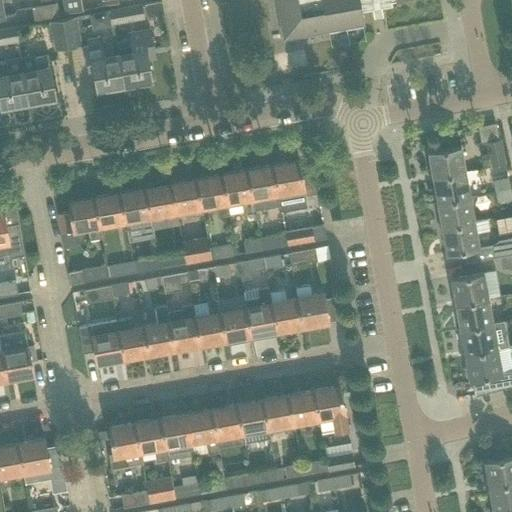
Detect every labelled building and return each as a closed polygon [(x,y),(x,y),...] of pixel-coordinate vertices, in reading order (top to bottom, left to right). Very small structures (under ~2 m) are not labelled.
[(57,3),(56,0),(41,0),(43,5),(33,7),(35,18),(59,14),(57,3)] [(398,0),(276,0),(280,21),(298,18),(302,36),(364,25),(361,7),(372,5),(372,3),(379,2),(380,3),(398,0)] [(142,17),(140,6),(140,5),(111,10),(113,21),(142,17)] [(75,17),(63,19),(68,46),(80,44),(75,17)] [(68,46),(63,19),(51,21),(56,48),(68,46)] [(15,27),(0,29),(0,42),(17,39),(15,27)] [(155,57),(154,49),(150,29),(130,33),(131,38),(117,41),(119,53),(124,84),(151,80),(147,58),(155,57)] [(124,84),(119,53),(104,56),(100,35),(87,38),(88,43),(83,45),(87,62),(92,61),(98,89),(124,84)] [(47,53),(35,55),(34,55),(36,69),(23,71),(28,102),(55,97),(49,66),(47,53)] [(28,102),(23,71),(9,74),(7,60),(0,61),(0,113),(9,111),(8,105),(28,102)] [(504,163),(499,139),(487,141),(492,166),(504,163)] [(428,151),(433,177),(465,171),(460,145),(428,151)] [(318,193),(314,173),(302,175),(299,158),(272,163),(280,205),(281,205),(282,210),(305,205),(304,196),(318,193)] [(280,205),(272,163),(247,168),(255,210),(280,205)] [(255,210),(247,168),(222,172),(229,214),(255,210)] [(469,196),(465,171),(433,177),(438,202),(469,196)] [(229,214),(222,172),(196,177),(202,207),(216,204),(218,216),(229,214)] [(202,207),(196,177),(171,182),(176,211),(191,209),(192,215),(203,213),(202,207)] [(509,190),(506,178),(492,181),(494,190),(502,188),(502,192),(509,190)] [(176,211),(171,182),(145,186),(151,216),(176,211)] [(151,216),(145,186),(120,191),(125,220),(127,228),(152,224),(151,216)] [(511,199),(509,190),(502,192),(502,188),(494,190),(497,202),(511,199)] [(125,220),(120,191),(94,196),(95,200),(100,225),(125,220)] [(100,225),(95,200),(94,196),(68,200),(70,211),(58,213),(61,232),(88,227),(90,240),(102,238),(100,225)] [(474,221),(469,196),(438,202),(442,227),(474,221)] [(3,212),(0,212),(0,254),(9,253),(10,257),(24,255),(18,223),(6,225),(3,212)] [(479,247),(476,233),(490,230),(488,219),(474,221),(442,227),(447,252),(479,247)] [(291,231),(285,232),(285,233),(287,244),(294,243),(313,240),(313,239),(311,227),(307,228),(296,230),(291,231)] [(209,247),(207,235),(181,240),(183,252),(183,251),(185,262),(211,257),(209,247)] [(277,235),(260,238),(262,248),(279,245),(277,235)] [(511,253),(511,237),(498,240),(495,244),(491,244),(493,257),(499,256),(511,253)] [(262,248),(260,238),(243,241),(245,251),(262,248)] [(227,254),(225,244),(209,247),(211,257),(227,254)] [(317,260),(315,248),(289,252),(291,265),(317,260)] [(176,264),(174,253),(158,256),(160,267),(176,264)] [(511,266),(511,253),(499,256),(501,268),(511,266)] [(280,254),(263,257),(265,268),(282,265),(280,254)] [(160,267),(158,256),(142,259),(143,269),(160,267)] [(265,268),(263,257),(247,260),(249,271),(265,268)] [(124,262),(107,265),(109,277),(126,274),(124,262)] [(229,263),(212,266),(214,277),(231,274),(229,263)] [(81,269),(68,271),(70,283),(95,279),(109,277),(107,265),(107,264),(95,266),(81,268),(81,269)] [(214,277),(212,266),(196,269),(198,280),(214,277)] [(181,290),(178,272),(161,275),(163,286),(164,293),(181,290)] [(483,272),(471,274),(451,278),(456,303),(488,298),(483,272)] [(163,286),(161,275),(145,278),(147,289),(163,286)] [(0,283),(0,296),(18,293),(16,280),(0,283)] [(129,293),(127,282),(110,284),(112,296),(113,296),(129,293)] [(112,296),(110,284),(84,289),(87,302),(113,297),(113,296),(112,296)] [(276,330),(271,301),(268,285),(243,289),(246,305),(251,334),(252,340),(267,337),(266,331),(276,330)] [(308,285),(295,287),(297,296),(302,325),(327,321),(328,321),(323,292),(311,294),(310,286),(308,285)] [(282,290),(270,292),(271,301),(276,330),(302,325),(297,296),(286,298),(284,291),(282,290)] [(492,323),(488,298),(456,303),(460,328),(492,323)] [(225,339),(220,310),(218,299),(208,301),(210,312),(195,314),(200,343),(225,339)] [(0,317),(22,313),(19,301),(0,304),(0,317)] [(200,343),(195,314),(192,302),(183,304),(185,316),(169,319),(174,348),(200,343)] [(174,348),(169,319),(166,304),(155,306),(158,321),(144,323),(149,352),(174,348)] [(251,334),(246,305),(220,310),(225,339),(226,345),(242,342),(241,336),(251,334)] [(149,352),(144,323),(134,325),(132,316),(117,319),(123,357),(149,352)] [(123,357),(117,319),(78,326),(83,353),(95,350),(97,362),(99,362),(99,361),(123,357)] [(492,323),(460,328),(465,353),(497,348),(508,346),(504,321),(492,323)] [(24,329),(0,333),(0,341),(1,349),(7,379),(33,374),(24,329)] [(501,373),(498,354),(497,348),(465,353),(469,379),(501,373)] [(354,395),(342,397),(339,384),(338,384),(338,385),(313,390),(318,416),(319,416),(321,432),(347,428),(345,414),(357,412),(354,395)] [(318,416),(313,390),(288,395),(293,421),(318,416)] [(288,395),(262,399),(267,425),(268,433),(294,428),(293,421),(288,395)] [(267,425),(262,399),(237,404),(244,442),(269,437),(267,425)] [(237,404),(212,408),(216,435),(230,432),(232,444),(244,442),(237,404)] [(216,435),(211,408),(186,413),(191,439),(204,437),(208,454),(220,451),(216,435)] [(193,453),(191,439),(186,413),(161,417),(165,444),(168,458),(193,453)] [(165,444),(161,417),(135,422),(140,449),(154,446),(157,460),(168,458),(165,444)] [(140,449),(135,422),(110,426),(110,425),(109,426),(114,453),(109,454),(111,468),(142,462),(140,449)] [(44,437),(18,442),(23,472),(24,478),(63,471),(58,445),(46,447),(44,437)] [(23,472),(18,442),(0,445),(0,486),(11,485),(9,474),(23,472)] [(352,452),(332,456),(326,457),(328,470),(354,465),(352,452)] [(511,455),(484,460),(489,486),(511,481),(511,455)] [(319,471),(317,460),(300,463),(302,474),(319,471)] [(302,474),(300,463),(284,466),(286,477),(302,474)] [(268,481),(266,469),(249,472),(251,483),(268,481)] [(251,483),(249,472),(233,475),(235,486),(251,483)] [(351,485),(349,474),(333,477),(335,488),(351,485)] [(175,497),(173,486),(172,486),(171,475),(145,480),(147,489),(149,502),(175,497)] [(335,488),(333,477),(317,480),(319,491),(335,488)] [(217,490),(215,478),(198,482),(200,493),(217,490)] [(511,507),(511,481),(489,486),(493,511),(511,507)] [(200,493),(198,482),(182,484),(184,495),(200,493)] [(299,494),(296,483),(280,486),(282,497),(299,494)] [(282,497),(280,486),(263,489),(266,500),(282,497)] [(147,489),(121,494),(123,506),(149,502),(147,489)] [(246,505),(244,493),(227,496),(229,508),(246,505)] [(229,508),(227,496),(210,499),(213,511),(229,508)] [(191,511),(190,503),(174,505),(174,511),(191,511)]
